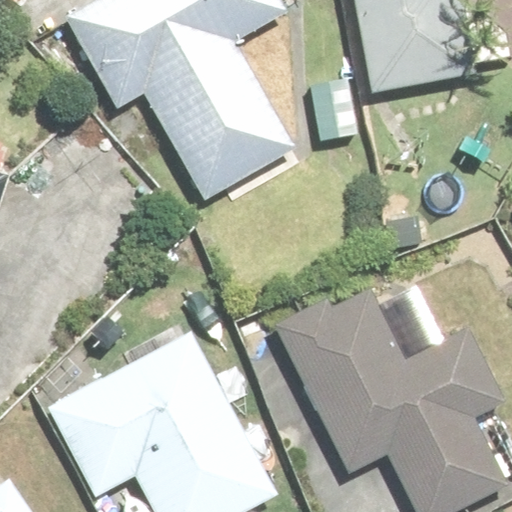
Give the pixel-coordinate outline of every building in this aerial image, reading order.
[(286,14),(278,0),(96,0),(59,22),(111,109),(143,90),(207,197),(288,148),(229,48),(286,14)] [(355,0),(368,90),(408,84),(411,109),(510,95),(500,23),(448,31),(443,0),(355,0)] [(0,197),(16,145),(0,140),(0,197)] [(371,281),(271,329),(345,484),(384,465),(406,511),(468,511),(510,492),(475,420),(504,406),(468,331),(408,360),(371,281)] [(253,511),(278,499),(189,335),(47,411),(95,501),(131,481),(148,511),(253,511)] [(27,511),(6,480),(0,483),(0,511),(27,511)]
